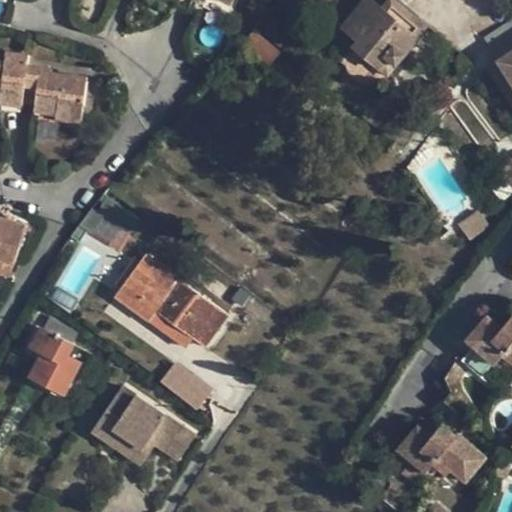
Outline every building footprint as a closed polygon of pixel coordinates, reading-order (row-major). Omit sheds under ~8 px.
[(369,0),(366,0),(343,27),(360,40),(355,47),(380,68),(388,59),(396,68),(419,41),(416,38),(408,33),(416,23),(387,0),(380,9),(369,0)] [(511,22),(486,39),(493,49),(501,61),(511,77),(511,22)] [(416,23),(408,33),(416,38),(423,29),(416,23)] [(0,104),(23,107),(23,104),(35,105),(35,112),(57,114),(57,120),(82,122),(87,79),(51,75),(51,71),(28,68),(29,57),(5,53),(4,63),(0,62),(0,104)] [(511,99),(511,77),(501,61),(491,67),(511,99)] [(511,165),(510,163),(499,171),(511,186),(511,165)] [(118,227),(128,213),(108,199),(98,213),(91,209),(82,222),(90,228),(99,214),(118,227)] [(118,227),(131,234),(140,222),(128,213),(118,227)] [(461,227),(471,242),(491,229),(482,214),(461,227)] [(0,263),(15,268),(27,230),(0,221),(0,263)] [(90,228),(82,222),(71,237),(79,243),(90,228)] [(206,347),(228,316),(144,256),(115,296),(149,321),(156,312),(206,347)] [(0,276),(11,280),(15,268),(0,263),(0,276)] [(250,296),(240,288),(232,299),(243,306),(250,296)] [(194,339),(156,312),(149,321),(187,348),(194,339)] [(31,346),(44,353),(78,371),(83,361),(68,353),(78,334),(51,318),(45,329),(41,326),(31,346)] [(467,364),(486,381),(511,352),(511,324),(505,332),(492,321),(472,343),(479,350),(467,364)] [(74,344),(68,353),(83,361),(88,351),(74,344)] [(44,353),(32,376),(66,393),(78,371),(44,353)] [(200,408),(212,391),(175,364),(163,381),(200,408)] [(132,376),(100,421),(113,430),(110,436),(146,461),(168,426),(180,434),(190,418),(132,376)] [(180,434),(168,426),(164,434),(186,449),(202,425),(190,418),(180,434)] [(100,421),(92,433),(142,467),(146,461),(110,436),(113,430),(100,421)] [(403,452),(430,475),(443,461),(468,484),(490,461),(464,437),(462,440),(447,427),(436,441),(423,428),(403,452)] [(492,447),(497,454),(503,451),(511,449),(511,441),(500,443),(492,447)]
